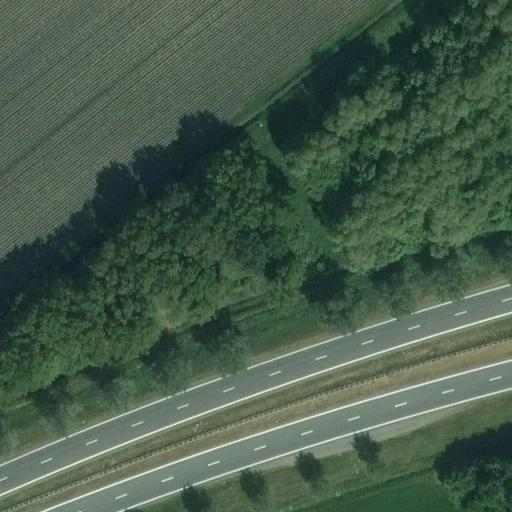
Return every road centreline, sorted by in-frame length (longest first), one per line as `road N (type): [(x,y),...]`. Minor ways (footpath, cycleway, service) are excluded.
road 1 (trunk): [(511,299),(183,407),(0,482)]
road 2 (trunk): [(86,511),(511,376)]
